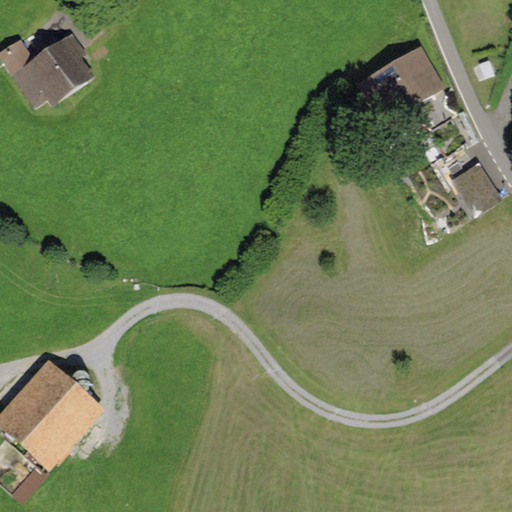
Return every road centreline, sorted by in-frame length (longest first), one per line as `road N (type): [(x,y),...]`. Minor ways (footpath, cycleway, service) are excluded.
road 1 (track): [(0,393),(45,361),(96,353),(147,309),(182,303),(211,307),(243,328),(285,383),(344,421),(402,422),(456,402),(511,355)]
road 2 (unclassified): [(430,0),(495,144)]
